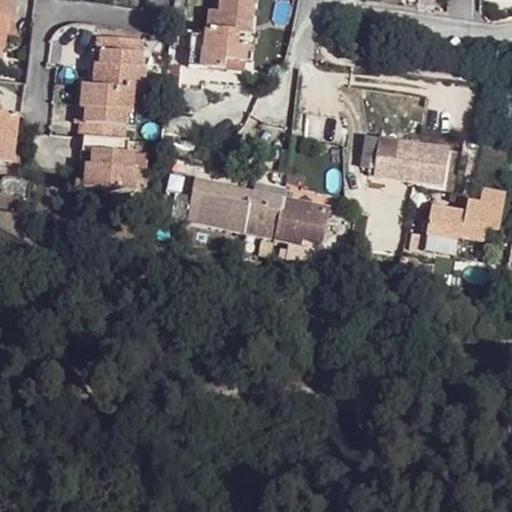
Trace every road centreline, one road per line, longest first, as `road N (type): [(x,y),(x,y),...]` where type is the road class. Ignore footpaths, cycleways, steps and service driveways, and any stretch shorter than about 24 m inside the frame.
road 1 (residential): [(44,115),(59,15),(163,28),(165,0)]
road 2 (residential): [(348,0),(365,18),(511,32)]
road 3 (residential): [(318,0),(299,159)]
